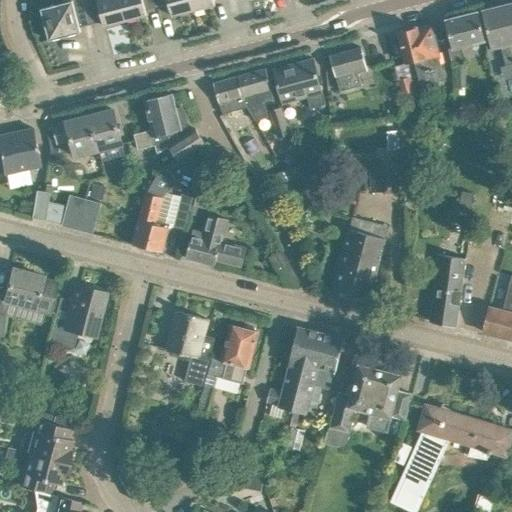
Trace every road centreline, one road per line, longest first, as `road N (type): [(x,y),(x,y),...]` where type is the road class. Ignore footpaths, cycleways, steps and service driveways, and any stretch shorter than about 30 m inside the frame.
road 1 (residential): [(41,103),(414,0)]
road 2 (residential): [(511,365),(144,265)]
road 3 (residential): [(124,511),(101,447),(144,265)]
road 4 (residential): [(144,265),(0,226)]
